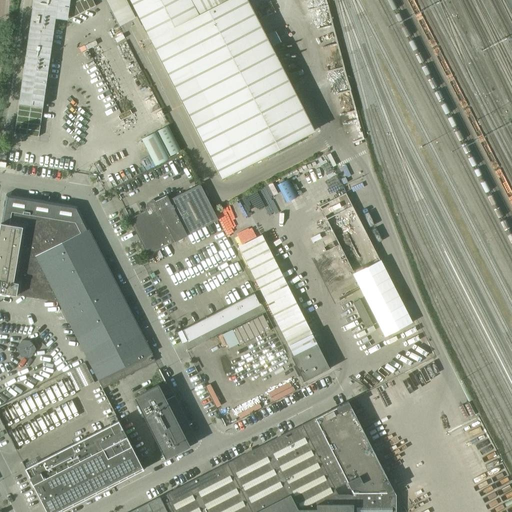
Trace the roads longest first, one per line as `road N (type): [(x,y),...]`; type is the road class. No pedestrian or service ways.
road 1 (unclassified): [(216,449),(88,193),(0,180)]
road 2 (unknown): [(287,0),(317,63),(332,134)]
road 3 (unclassified): [(88,511),(216,449)]
road 4 (unclassified): [(216,449),(338,389)]
